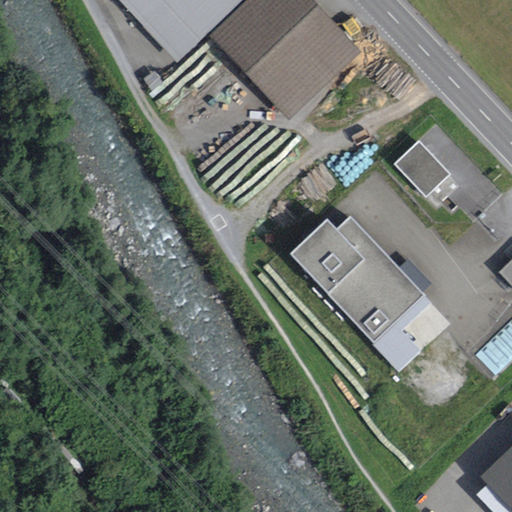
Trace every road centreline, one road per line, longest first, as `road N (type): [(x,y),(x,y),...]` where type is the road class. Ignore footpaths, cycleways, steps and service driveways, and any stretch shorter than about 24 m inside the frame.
road 1 (secondary): [(376,0),(511,143)]
road 2 (track): [(94,511),(68,469),(0,399)]
